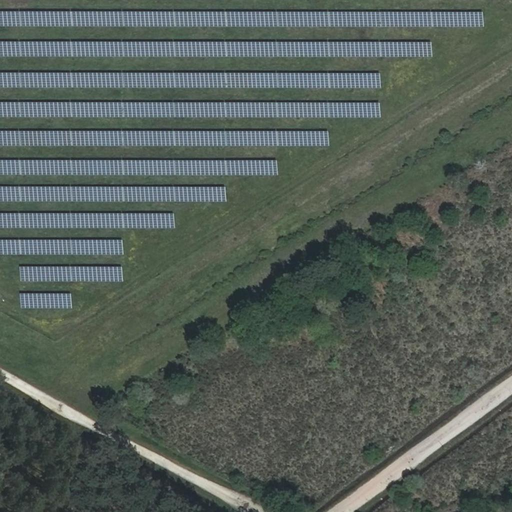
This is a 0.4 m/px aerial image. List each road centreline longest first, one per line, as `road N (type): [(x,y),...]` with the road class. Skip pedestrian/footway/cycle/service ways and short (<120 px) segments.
road 1 (track): [(249,511),(0,372)]
road 2 (track): [(346,511),(511,386)]
